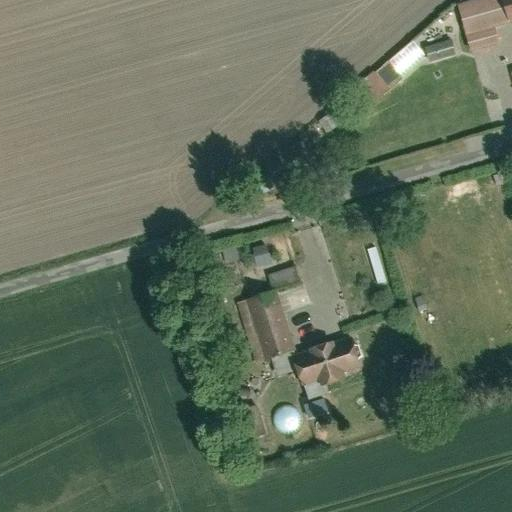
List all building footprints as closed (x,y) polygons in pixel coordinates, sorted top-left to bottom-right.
[(493,28),(511,22),(511,0),(490,0),(459,9),(472,53),(498,46),(493,28)] [(411,39),(358,81),(372,100),(426,57),(411,39)] [(275,299),(278,310),(307,301),(298,268),(268,277),(275,299)] [(275,299),(241,309),(256,364),(291,354),(278,310),(275,299)] [(421,299),(414,303),(419,314),(426,310),(421,299)] [(352,338),(290,357),(299,385),(360,366),(352,338)] [(233,410),(241,440),(263,434),(255,404),(233,410)] [(291,406),(271,411),(276,430),(296,425),(291,406)]
